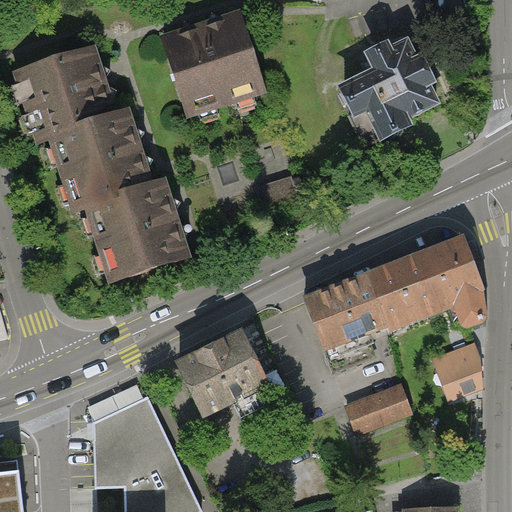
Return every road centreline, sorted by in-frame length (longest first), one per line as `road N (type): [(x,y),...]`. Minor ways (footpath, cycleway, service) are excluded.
road 1 (secondary): [(52,382),(474,178)]
road 2 (residential): [(474,178),(502,227),(505,260),(499,511)]
road 3 (residential): [(0,213),(52,382)]
road 4 (residential): [(52,382),(58,511)]
